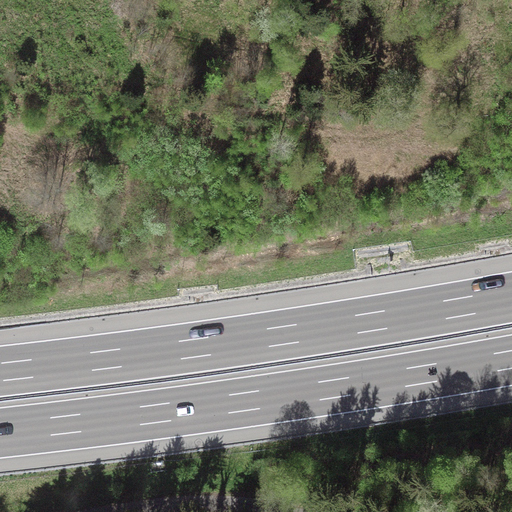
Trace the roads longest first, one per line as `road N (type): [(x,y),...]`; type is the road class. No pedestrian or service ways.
road 1 (motorway): [(0,432),(511,358)]
road 2 (motorway): [(511,296),(0,370)]
